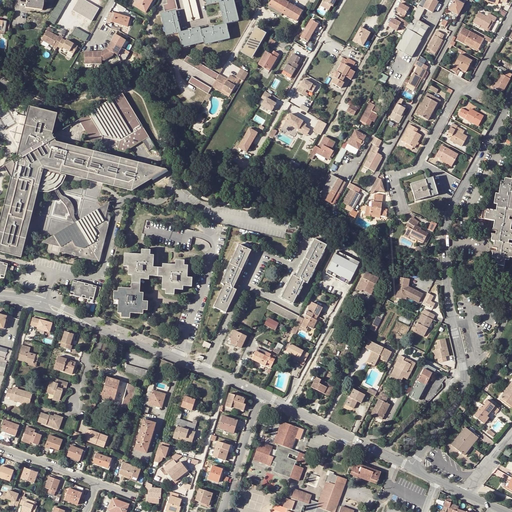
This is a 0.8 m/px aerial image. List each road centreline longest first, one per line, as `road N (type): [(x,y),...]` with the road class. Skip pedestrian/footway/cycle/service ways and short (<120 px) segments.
road 1 (residential): [(262,395),(411,467)]
road 2 (residential): [(511,96),(443,235)]
road 3 (residential): [(463,368),(443,235)]
road 4 (residential): [(262,395),(224,511)]
road 5 (unknown): [(394,0),(338,106)]
